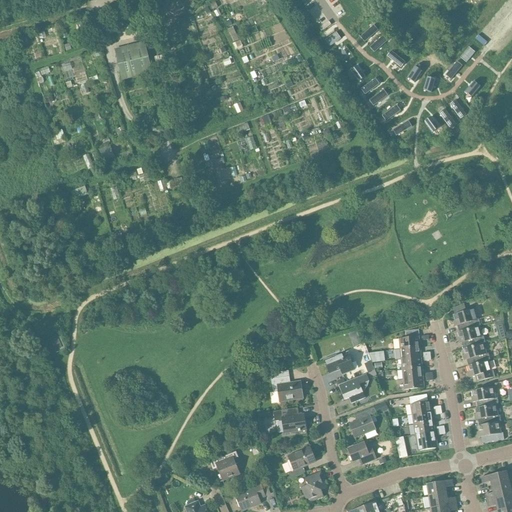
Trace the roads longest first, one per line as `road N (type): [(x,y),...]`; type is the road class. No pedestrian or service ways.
road 1 (unclassified): [(172,168),(159,133),(134,123),(122,107),(97,1),(103,0)]
road 2 (residential): [(335,22),(401,88),(423,98),(451,91),(481,55)]
road 3 (residential): [(463,463),(433,324)]
road 4 (residential): [(346,495),(311,363)]
road 5 (residential): [(346,495),(463,463)]
